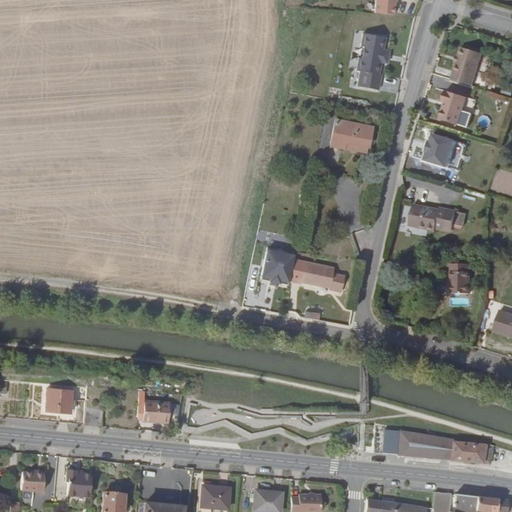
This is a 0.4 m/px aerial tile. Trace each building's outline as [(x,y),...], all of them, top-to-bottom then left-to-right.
[(374,0),(374,11),(393,13),(393,1),(395,1),(395,0),(374,0)] [(382,60),(384,60),(387,49),(384,49),(388,36),(365,31),(363,44),(365,44),(362,55),(360,55),(357,68),(361,69),(357,84),(378,88),(381,72),(379,72),(382,60)] [(458,60),(453,77),(473,83),(483,54),(462,47),(459,56),(458,60)] [(446,105),(443,106),(440,113),(442,117),(458,122),(468,94),(446,88),(443,98),(446,99),(448,100),(446,105)] [(490,126),(488,115),(478,117),(479,127),(490,126)] [(335,117),(329,141),(365,150),(370,126),(335,117)] [(433,134),(425,160),(459,170),(467,144),(433,134)] [(408,225),(424,227),(424,223),(434,224),(450,227),(452,205),(438,204),(438,206),(411,203),(408,225)] [(286,281),(290,258),(292,252),(267,247),(260,277),(285,283),(286,281)] [(334,268),(290,258),(286,281),(299,284),(300,283),(329,290),(329,293),(340,295),(344,276),(333,274),(334,268)] [(470,259),(453,261),(453,279),(451,280),(452,291),(472,289),(470,259)] [(511,333),(511,309),(500,306),(494,328),(511,333)] [(299,317),(316,320),(318,312),(301,309),(299,317)] [(37,410),(68,412),(69,390),(45,388),(44,399),(37,399),(37,410)] [(166,401),(142,399),(141,418),(165,420),(166,401)] [(83,424),(101,425),(102,406),(84,405),(83,424)] [(490,464),(493,445),(485,443),(485,444),(452,441),(452,438),(435,437),(399,430),(397,454),(411,455),(442,458),(474,461),(490,464)] [(89,497),(91,474),(84,474),(77,473),(77,470),(67,470),(66,482),(68,482),(67,495),(89,497)] [(21,490),(42,492),(44,475),(32,473),(22,472),(21,490)] [(228,487),(201,484),(199,505),(226,507),(228,487)] [(256,490),(255,495),(254,504),(254,510),(273,511),(278,511),(280,493),(256,490)] [(102,511),(122,511),(125,494),(104,491),(103,509),(102,511)] [(449,493),(432,491),(430,511),(447,511),(447,510),(449,493)] [(299,496),(291,496),(291,511),(299,511),(320,511),(321,495),(299,494),(299,496)] [(474,511),(474,510),(476,496),(454,494),(453,511),(447,510),(447,511),(474,511)] [(505,511),(507,500),(476,496),(474,510),(495,511),(505,511)] [(366,498),(365,511),(379,511),(380,501),(366,498)] [(10,511),(18,511),(20,501),(11,501),(10,511)] [(180,511),(181,506),(137,501),(135,511),(180,511)] [(380,501),(379,511),(391,511),(393,503),(380,501)] [(393,503),(391,511),(423,511),(424,508),(393,503)]
